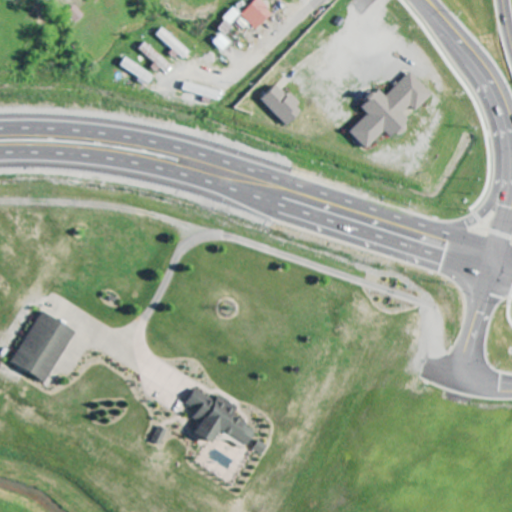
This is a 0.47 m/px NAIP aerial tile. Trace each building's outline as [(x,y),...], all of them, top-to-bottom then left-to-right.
[(274,13),(259,0),(257,0),(242,16),(258,31),(274,13)] [(85,16),(76,6),(67,13),(75,24),(85,16)] [(242,16),(236,9),(224,18),(230,25),(242,16)] [(191,53),(162,29),(155,38),(184,61),(191,53)] [(224,53),(232,44),(221,34),(213,44),(224,53)] [(164,74),(171,66),(146,43),(139,51),(164,74)] [(155,76),(125,60),(121,67),(140,77),(137,82),(148,88),(155,76)] [(433,96),(411,73),(385,98),(377,89),(359,107),(368,116),(350,133),(366,150),(386,132),(391,138),(409,121),(402,115),(410,107),(416,113),(433,96)] [(261,100),(287,127),(304,110),(290,95),(287,97),(276,86),(261,100)] [(10,364),(44,385),(75,333),(40,313),(10,364)] [(246,447),(255,429),(232,418),(238,407),(218,397),(216,401),(193,390),(185,406),(196,411),(192,420),(199,423),(193,436),(211,446),(218,432),(246,447)] [(160,446),(166,431),(158,427),(152,443),(160,446)]
